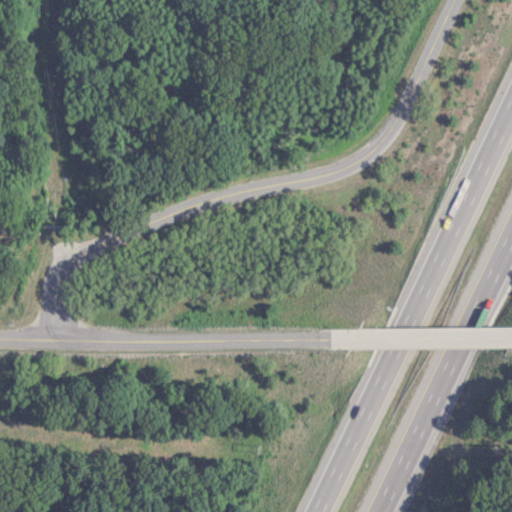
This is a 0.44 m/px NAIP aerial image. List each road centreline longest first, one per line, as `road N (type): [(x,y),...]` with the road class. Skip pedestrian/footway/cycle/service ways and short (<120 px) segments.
road 1 (residential): [(51,339),(53,284),(63,260),(190,207),(312,177),(368,154),(402,112),(455,0)]
road 2 (motorway): [(511,83),(306,511)]
road 3 (motorway): [(373,511),(511,221)]
road 4 (residential): [(326,337),(51,339)]
road 5 (residential): [(511,337),(326,337)]
